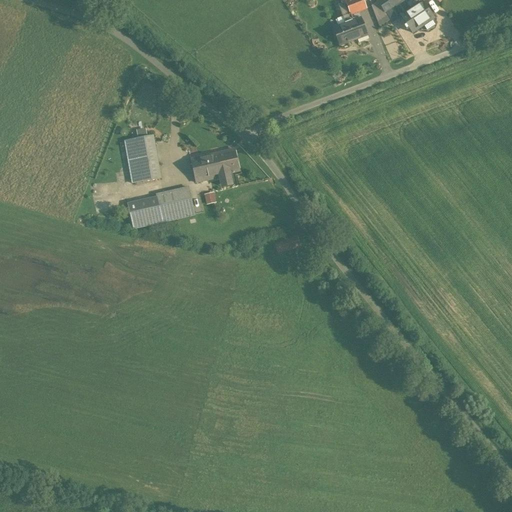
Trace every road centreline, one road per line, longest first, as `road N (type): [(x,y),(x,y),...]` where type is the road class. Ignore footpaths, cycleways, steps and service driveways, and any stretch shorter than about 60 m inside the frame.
road 1 (unclassified): [(511,473),(233,131)]
road 2 (unclassified): [(233,131),(511,24)]
road 3 (unclassified): [(233,131),(127,43),(34,0)]
